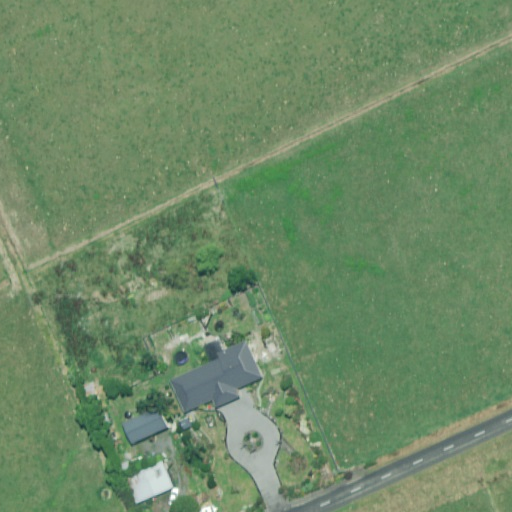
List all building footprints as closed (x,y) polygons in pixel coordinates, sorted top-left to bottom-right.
[(255,290),(243,294),(254,322),(266,318),(255,290)] [(274,290),(265,293),(269,305),(278,302),(274,290)] [(197,320),(182,326),(187,339),(201,333),(197,320)] [(208,351),(214,364),(173,382),(187,413),(215,400),(219,409),(242,398),(239,390),(264,379),(248,344),(227,353),(224,344),(208,351)] [(170,428),(161,409),(144,417),(140,409),(133,412),(137,419),(125,425),(134,444),(170,428)] [(192,417),(182,421),(186,431),(196,427),(192,417)] [(178,487),(166,462),(129,479),(140,504),(178,487)]
